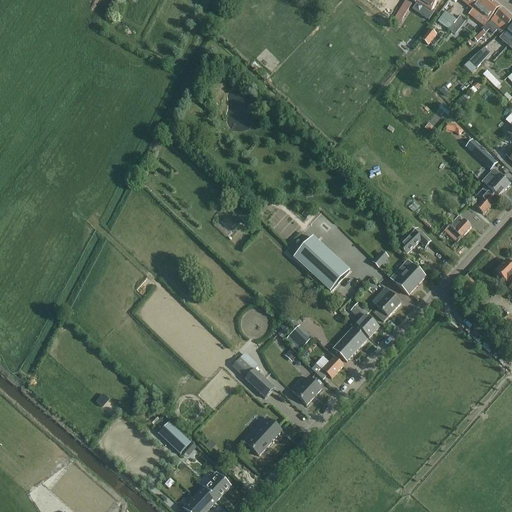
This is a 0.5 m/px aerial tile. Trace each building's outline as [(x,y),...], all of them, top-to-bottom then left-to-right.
[(418,0),(417,3),(424,8),(420,15),(429,21),(434,13),(432,12),(438,0),(418,0)] [(461,0),(461,1),(473,10),(469,16),(474,20),(478,15),(488,22),(499,8),(488,0),(461,0)] [(403,7),(392,24),(398,28),(411,5),(407,3),(404,8),(403,7)] [(503,32),(511,21),(511,17),(502,9),(491,21),(480,31),(485,35),(489,31),(493,35),(497,31),(501,34),(503,32)] [(457,21),(445,13),(438,22),(450,31),(457,21)] [(511,24),(499,39),(511,50),(511,24)] [(430,30),(422,41),(428,46),(437,36),(430,30)] [(473,38),(477,42),(485,35),(480,31),(473,38)] [(485,49),(470,62),(478,69),(491,54),(485,49)] [(486,66),(481,71),(495,85),(500,80),(486,66)] [(443,104),(439,109),(448,117),(453,112),(443,104)] [(0,113),(9,125),(15,121),(6,109),(0,113)] [(444,123),(442,131),(455,133),(459,137),(463,132),(457,125),(444,123)] [(472,140),(465,148),(473,155),(490,171),(498,163),(480,147),(472,140)] [(494,170),(483,183),(500,199),(511,186),(494,170)] [(497,200),(484,188),(476,197),(481,201),(475,208),(483,215),(497,200)] [(449,227),(444,232),(457,244),(461,239),(462,239),(471,229),(459,217),(452,224),(455,227),(452,230),(449,227)] [(431,244),(417,230),(399,249),(406,256),(419,244),(425,249),(431,244)] [(313,238),(293,259),(330,293),(350,272),(313,238)] [(510,288),(508,289),(511,293),(511,266),(507,261),(495,273),(510,288)] [(408,297),(417,287),(416,286),(418,285),(419,286),(425,278),(412,266),(399,280),(395,276),(391,280),(408,297)] [(478,287),(467,277),(460,285),(471,295),(478,287)] [(385,290),(373,303),(376,307),(378,309),(373,314),(383,323),(388,317),(388,318),(400,305),(389,294),(385,290)] [(379,328),(366,316),(367,314),(357,305),(351,312),(361,321),(355,327),(368,339),(379,328)] [(511,321),(509,318),(500,326),(509,335),(511,338),(511,321)] [(278,336),(282,340),(291,331),(286,326),(278,336)] [(296,330),(288,339),(292,343),(304,332),(300,327),(296,330)] [(353,329),(333,350),(347,363),(367,341),(353,329)] [(291,351),(288,355),(293,360),(297,355),(291,351)] [(233,367),(246,380),(255,371),(258,368),(244,355),(233,367)] [(315,366),(311,371),(323,381),(327,377),(331,380),(343,367),(334,358),(329,364),(322,358),(315,366)] [(255,371),(246,380),(245,381),(265,400),(275,389),(255,371)] [(306,407),(322,390),(310,379),(295,396),(306,407)] [(118,412),(95,440),(136,473),(147,472),(152,466),(151,458),(157,458),(162,451),(155,446),(152,450),(144,451),(140,455),(139,434),(134,435),(129,431),(131,428),(131,422),(118,412)] [(156,417),(151,423),(154,426),(159,420),(156,417)] [(282,433),(270,422),(255,437),(252,434),(245,442),(248,445),(247,446),(259,458),(282,433)] [(180,456),(191,444),(169,424),(158,435),(169,445),(180,456)] [(236,468),(244,472),(246,467),(238,463),(236,468)] [(177,470),(161,488),(169,496),(186,478),(177,470)] [(186,511),(208,511),(231,488),(216,474),(183,509),(186,511)] [(241,491),(234,497),(240,504),(247,498),(241,491)]
